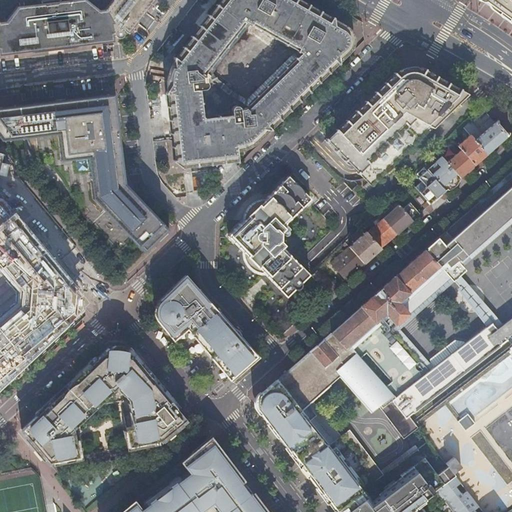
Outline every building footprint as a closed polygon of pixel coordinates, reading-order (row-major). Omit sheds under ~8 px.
[(0,0),(0,55),(113,41),(113,39),(118,39),(119,39),(122,37),(125,36),(127,34),(129,32),(154,0),(112,0),(105,10),(98,10),(98,5),(90,0),(69,0),(70,0),(64,1),(63,0),(56,0),(57,2),(43,3),(43,0),(40,0),(24,2),(24,5),(20,6),(20,2),(15,3),(5,16),(5,21),(0,21),(0,0)] [(173,159),(173,161),(183,169),(185,168),(185,167),(236,161),(237,162),(238,162),(237,151),(238,151),(245,149),(251,147),(256,143),(269,130),(271,131),(272,130),(271,129),(329,73),(338,65),(339,65),(340,64),(340,62),(349,53),(351,51),(353,49),(354,46),(354,43),(354,40),(354,37),(353,34),(352,32),(350,29),(347,27),(334,19),(334,18),(333,17),(332,18),(299,0),(221,0),(176,57),(175,57),(173,58),(174,60),(169,67),(167,73),(166,76),(166,82),(166,87),(167,91),(165,93),(165,95),(167,95),(174,159),(173,159)] [(511,0),(484,0),(485,0),(484,1),(487,4),(498,12),(508,19),(511,21),(511,18),(511,0)] [(395,74),(394,73),(394,74),(394,75),(327,140),(326,139),(326,140),(350,165),(363,178),(368,183),(363,188),(368,193),(372,188),(463,99),(464,100),(469,95),(461,90),(460,89),(426,70),(425,69),(425,70),(418,67),(415,67),(411,67),(407,67),(404,68),(401,70),(397,72),(395,74)] [(64,186),(69,196),(77,208),(125,270),(168,229),(136,196),(122,167),(117,125),(112,126),(109,99),(82,102),(82,97),(18,105),(22,138),(26,137),(26,141),(29,146),(37,156),(45,164),(46,165),(48,166),(54,172),(55,173),(57,176),(60,180),(64,186)] [(463,127),(487,153),(499,142),(507,136),(493,122),(491,119),(484,125),(487,129),(481,135),(469,121),(463,127)] [(451,139),(461,150),(474,164),(487,153),(463,127),(458,131),(465,139),(461,143),(454,135),(451,139)] [(461,150),(446,162),(460,177),(469,168),(474,164),(461,150)] [(460,177),(446,162),(441,156),(435,161),(436,162),(426,171),(440,186),(444,191),(446,189),(452,184),(458,179),(460,177)] [(440,186),(422,166),(419,169),(415,173),(418,177),(417,178),(421,181),(425,186),(418,192),(425,200),(429,204),(438,196),(444,191),(440,186)] [(511,170),(444,229),(414,256),(363,302),(378,318),(386,311),(401,328),(454,281),(460,276),(468,269),(460,261),(511,218),(511,170)] [(291,290),(293,288),(293,289),(294,289),(295,290),(296,290),(299,289),(300,289),(300,288),(301,288),(301,285),(301,283),(300,281),(301,280),(302,281),(309,274),(298,263),(282,247),(284,245),(281,241),(281,232),(284,229),(282,226),(310,200),(304,193),(303,194),(301,190),(299,188),(299,187),(295,184),(293,184),(294,183),(288,176),(262,201),(259,201),(254,202),(253,203),(252,204),(250,205),(249,205),(248,207),(246,210),(245,212),(244,213),(243,217),(243,219),(228,234),(229,236),(227,237),(243,253),(243,255),(245,261),(249,267),(252,269),(255,271),(258,272),(262,272),(286,297),(292,291),(291,290)] [(452,184),(446,189),(447,190),(448,190),(449,189),(450,189),(451,188),(452,188),(453,187),(454,186),(455,185),(456,184),(457,183),(458,182),(458,181),(459,180),(459,179),(458,179),(452,184)] [(0,388),(28,362),(24,358),(67,322),(63,319),(64,318),(66,317),(66,316),(68,314),(70,312),(70,310),(71,310),(72,306),(73,306),(74,306),(75,305),(76,303),(76,301),(75,300),(74,299),(72,298),(72,294),(70,290),(68,286),(67,286),(67,285),(66,285),(71,281),(54,261),(44,270),(36,259),(46,251),(44,249),(34,257),(26,246),(35,239),(29,231),(27,233),(24,231),(27,228),(25,226),(23,228),(20,225),(23,223),(4,201),(0,204),(0,388)] [(408,203),(401,209),(411,220),(418,214),(408,203)] [(411,220),(401,209),(397,205),(385,215),(379,209),(375,212),(381,218),(395,234),(407,224),(411,220)] [(390,238),(395,234),(381,218),(366,232),(379,248),(390,238)] [(375,252),(379,248),(366,232),(365,231),(348,246),(363,263),(375,252)] [(44,249),(35,239),(26,246),(34,257),(44,249)] [(349,274),(363,263),(348,246),(344,242),(342,244),(346,249),(330,263),(344,279),(349,274)] [(54,261),(46,251),(36,259),(44,270),(54,261)] [(321,276),(315,270),(311,275),(328,294),(335,287),(323,274),(321,276)] [(460,276),(454,281),(460,287),(491,323),(497,330),(502,325),(460,276)] [(223,366),(233,377),(256,357),(184,277),(158,302),(157,320),(172,338),(181,330),(187,324),(199,338),(223,366)] [(460,287),(457,289),(486,328),(491,323),(460,287)] [(356,346),(382,323),(378,318),(363,302),(312,350),(281,378),(305,408),(340,376),(373,413),(391,399),(397,395),(356,346)] [(511,331),(511,317),(502,325),(497,330),(503,338),(511,331)] [(68,324),(67,322),(24,358),(28,362),(68,324)] [(497,330),(491,323),(486,328),(397,395),(391,399),(407,420),(506,341),(503,338),(497,330)] [(511,344),(412,422),(414,424),(427,442),(454,476),(460,484),(466,492),(478,507),(482,511),(504,511),(511,507),(511,344)] [(145,371),(126,348),(118,348),(109,347),(25,427),(21,430),(30,441),(49,464),(83,457),(80,438),(76,439),(75,433),(79,432),(78,428),(102,405),(114,403),(113,400),(120,399),(120,402),(125,422),(128,421),(129,427),(126,428),(130,447),(161,441),(186,420),(165,395),(155,383),(145,371)] [(285,383),(281,378),(258,397),(257,410),(269,426),(294,458),(310,480),(315,487),(324,498),(334,511),(335,511),(383,476),(380,472),(349,431),(341,437),(333,443),(324,431),(316,422),(313,419),(305,408),(285,383)] [(215,450),(208,440),(189,456),(192,461),(188,464),(194,471),(190,474),(181,481),(177,484),(175,481),(170,485),(165,489),(167,492),(160,497),(158,494),(153,498),(148,502),(150,504),(146,507),(145,508),(139,511),(138,511),(134,506),(128,511),(126,509),(122,511),(198,511),(210,503),(213,501),(214,503),(242,482),(217,449),(215,450)] [(454,476),(427,442),(417,449),(395,467),(386,473),(383,476),(335,511),(407,511),(413,508),(424,499),(435,491),(437,489),(454,476)] [(417,449),(414,446),(380,472),(383,476),(386,473),(385,471),(393,465),(395,467),(417,449)] [(192,461),(189,456),(181,463),(190,474),(194,471),(188,464),(192,461)] [(395,467),(393,465),(385,471),(386,473),(395,467)] [(181,481),(177,476),(168,482),(170,485),(175,481),(177,484),(181,481)] [(460,484),(454,476),(437,489),(455,511),(474,511),(478,507),(466,492),(462,495),(456,487),(460,484)] [(225,511),(250,493),(242,482),(214,503),(221,511),(225,511)] [(165,489),(163,486),(156,491),(158,494),(160,497),(167,492),(165,489)] [(455,511),(437,489),(435,491),(451,511),(455,511)] [(264,511),(250,493),(225,511),(266,511),(265,511),(264,511)] [(153,498),(151,495),(143,502),(146,507),(150,504),(148,502),(153,498)] [(425,501),(424,499),(413,508),(414,509),(425,501)] [(210,503),(216,511),(221,511),(214,503),(213,501),(210,503)]
